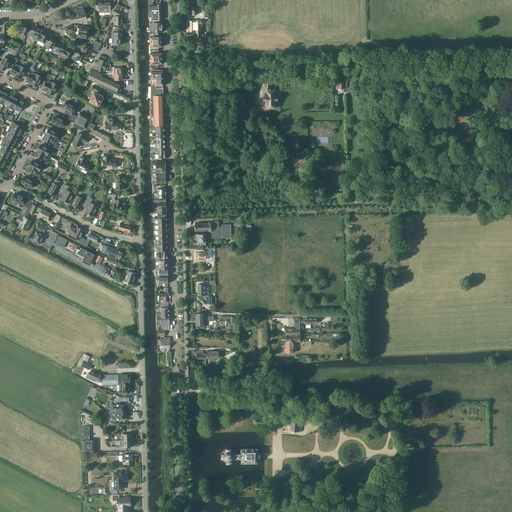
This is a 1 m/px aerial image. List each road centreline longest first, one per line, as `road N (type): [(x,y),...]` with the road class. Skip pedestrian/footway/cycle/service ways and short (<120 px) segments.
road 1 (secondary): [(179,511),(167,0)]
road 2 (unclassified): [(144,511),(138,242)]
road 3 (unclassified): [(138,242),(132,59)]
road 4 (residential): [(8,185),(49,104),(0,79)]
